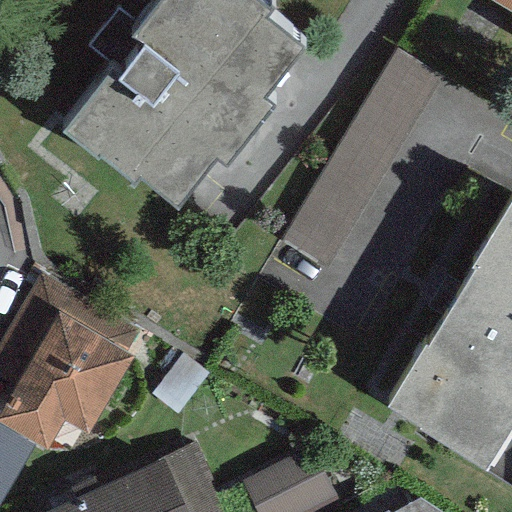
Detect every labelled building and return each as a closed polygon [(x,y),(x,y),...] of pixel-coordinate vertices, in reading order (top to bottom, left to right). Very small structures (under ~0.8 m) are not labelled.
[(264,0),(150,0),(139,15),(152,24),(145,33),(120,67),(109,58),(64,117),(134,170),(139,164),(179,194),(215,147),(225,155),(274,91),(263,83),(299,35),(260,6),(264,0)] [(399,54),(288,250),(336,277),(448,81),(399,54)] [(511,418),(511,193),(510,192),(382,400),(485,463),(511,418)] [(137,329),(40,272),(0,340),(0,360),(19,372),(0,405),(0,418),(46,446),(63,416),(87,430),(132,352),(125,348),(137,329)] [(225,511),(192,440),(45,508),(47,511),(225,511)] [(312,442),(241,477),(258,511),(298,511),(337,493),(312,442)] [(443,511),(420,496),(390,511),(443,511)]
